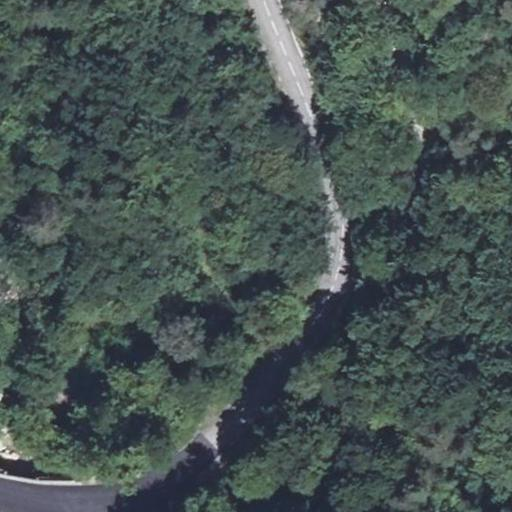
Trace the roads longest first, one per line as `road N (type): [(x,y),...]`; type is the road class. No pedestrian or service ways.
road 1 (tertiary): [(264,0),(347,208),(333,306),(265,393),(169,475),(123,497),(88,502),(0,493)]
road 2 (track): [(214,438),(232,327),(181,204)]
